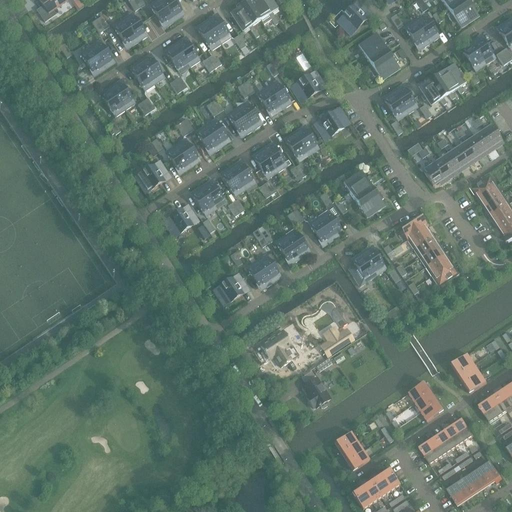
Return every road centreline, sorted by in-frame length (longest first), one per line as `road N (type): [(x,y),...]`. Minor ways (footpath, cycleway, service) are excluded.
road 1 (residential): [(137,217),(321,105),(354,95)]
road 2 (residential): [(208,331),(421,203)]
road 3 (residential): [(223,0),(67,105)]
road 4 (residential): [(354,95),(391,83),(511,6)]
road 5 (residential): [(398,451),(511,373)]
road 6 (unclassified): [(208,331),(137,217)]
road 7 (unclassified): [(137,217),(67,105)]
road 8 (residential): [(421,203),(354,95)]
road 9 (unclassified): [(67,105),(0,0)]
road 10 (unclassified): [(272,433),(208,331)]
